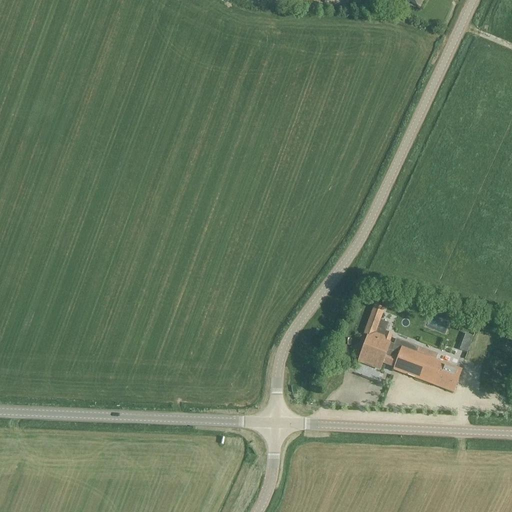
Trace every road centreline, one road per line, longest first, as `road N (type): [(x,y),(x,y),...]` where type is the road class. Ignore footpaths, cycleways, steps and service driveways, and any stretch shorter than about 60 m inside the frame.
road 1 (tertiary): [(274,423),(285,344),(365,229),(472,0)]
road 2 (tertiary): [(274,423),(0,410)]
road 3 (tertiary): [(511,433),(274,423)]
